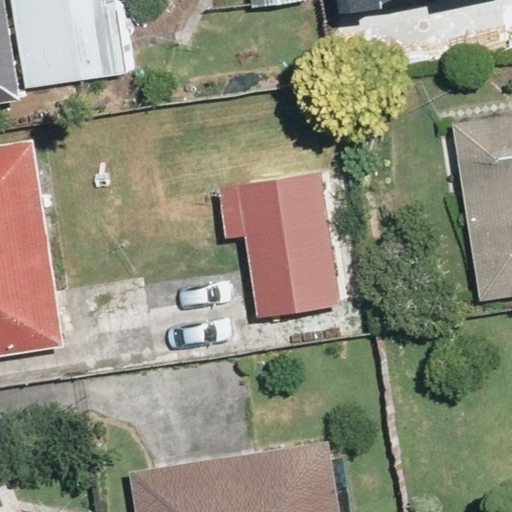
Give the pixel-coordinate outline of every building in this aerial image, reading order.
[(127,0),(125,0),(114,2),(114,0),(0,0),(0,104),(41,99),(39,86),(124,75),(138,73),(127,0)] [(260,0),(261,11),(322,6),(321,0),(260,0)] [(511,105),(466,113),(497,295),(511,292),(511,105)] [(0,356),(85,345),(57,138),(0,145),(0,356)] [(355,308),(339,168),(227,181),(232,229),(259,226),(269,317),(355,308)] [(142,466),(149,511),(353,511),(341,434),(142,466)] [(0,511),(30,511),(2,452),(0,453),(0,511)]
